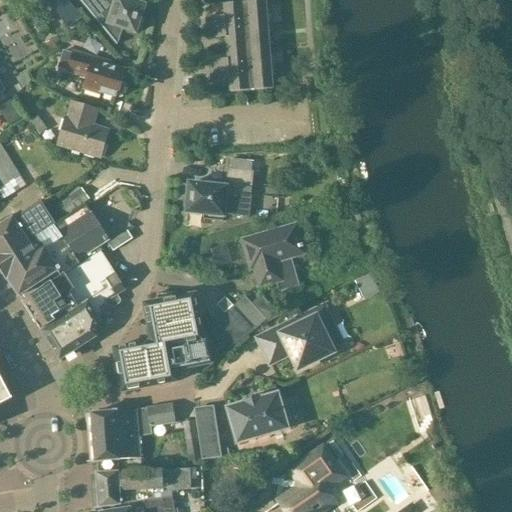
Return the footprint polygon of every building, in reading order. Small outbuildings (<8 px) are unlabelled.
[(141,18),(145,6),(128,0),(82,0),(81,1),(118,46),(123,30),(136,35),(136,33),(142,31),(144,22),(141,18)] [(224,6),(225,17),(205,18),(207,40),(226,39),(228,59),(208,62),(210,83),(230,82),(231,93),(273,90),(266,2),(224,6)] [(58,51),(51,39),(41,45),(48,57),(58,51)] [(125,87),(122,82),(124,71),(109,67),(110,64),(73,54),(68,72),(88,78),(84,89),(117,99),(118,96),(123,94),(125,87)] [(19,120),(9,103),(0,108),(0,111),(9,126),(19,120)] [(108,131),(92,127),(97,111),(72,104),(67,120),(66,119),(58,146),(100,158),(108,131)] [(39,117),(31,123),(40,136),(48,130),(39,117)] [(0,192),(3,198),(27,185),(0,136),(0,192)] [(185,199),(184,208),(187,211),(186,213),(204,215),(203,221),(223,223),(224,216),(249,218),(253,178),(259,179),(261,160),(251,159),(250,163),(228,161),(226,186),(212,185),(211,187),(189,185),(188,197),(185,199)] [(82,190),(50,212),(58,223),(90,200),(82,190)] [(40,202),(13,220),(0,228),(0,271),(6,281),(8,280),(19,297),(22,295),(24,299),(65,271),(79,263),(98,250),(110,242),(86,206),(56,226),(40,202)] [(297,277),(296,278),(290,259),(305,255),(296,225),(242,240),(250,271),(254,270),(259,288),(276,283),(279,293),(300,287),(297,277)] [(76,304),(54,319),(40,329),(61,361),(96,338),(100,316),(110,309),(108,306),(118,300),(116,296),(125,290),(100,252),(80,265),(79,263),(65,271),(77,291),(71,295),(76,304)] [(24,299),(26,301),(23,303),(40,329),(54,319),(76,304),(71,295),(77,291),(65,271),(24,299)] [(158,303),(156,303),(145,305),(152,342),(115,350),(117,361),(109,364),(118,381),(121,381),(123,392),(177,381),(175,370),(188,367),(211,363),(210,353),(213,343),(209,343),(208,339),(202,340),(194,335),(187,297),(181,298),(180,295),(158,293),(158,303)] [(252,304),(245,297),(234,306),(255,329),(266,321),(268,323),(280,316),(262,296),(252,304)] [(234,306),(207,331),(227,351),(255,329),(234,306)] [(280,331),(299,368),(331,352),(329,348),(336,344),(327,326),(331,324),(323,309),(280,331)] [(0,406),(13,400),(0,375),(0,406)] [(237,443),(286,429),(284,420),(289,418),(285,405),(280,406),(277,396),(228,410),(237,443)] [(126,412),(117,413),(117,412),(92,414),(95,464),(118,462),(119,473),(142,470),(141,459),(139,437),(152,435),(151,428),(176,424),(173,404),(147,409),(137,411),(126,412)] [(189,463),(201,461),(195,422),(183,423),(189,463)] [(324,511),(337,504),(327,489),(344,477),(324,448),(289,471),(297,483),(296,492),(282,501),(289,511),(324,511)] [(142,470),(119,473),(96,474),(98,509),(102,508),(121,507),(139,505),(138,499),(172,493),(192,490),(190,467),(142,470)] [(102,508),(102,511),(175,511),(172,493),(138,499),(139,505),(121,507),(102,508)]
